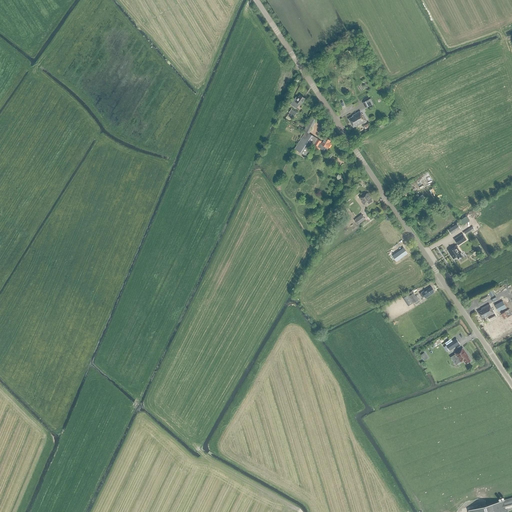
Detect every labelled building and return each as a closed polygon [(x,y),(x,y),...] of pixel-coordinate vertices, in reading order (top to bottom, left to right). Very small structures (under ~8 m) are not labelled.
[(290,104),(296,109),(299,104),(300,105),(305,99),(300,95),(298,98),(296,97),(290,104)] [(364,102),(367,107),(374,102),(371,98),(364,102)] [(289,113),(287,115),(291,118),(292,119),(294,116),(297,113),(291,109),(289,113)] [(348,119),(353,127),(356,126),(356,127),(367,121),(363,114),(362,115),(360,111),(352,116),(353,116),(348,119)] [(320,143),(322,141),(306,131),(295,149),(307,156),(313,147),(314,144),(318,147),(320,143)] [(325,146),(328,148),(331,144),(329,143),(330,141),(326,138),(322,144),(320,143),(318,147),(314,144),(313,147),(318,150),(319,148),(322,150),(325,146)] [(406,201),(407,202),(416,196),(412,191),(411,191),(409,188),(401,193),(402,194),(398,196),(403,203),(406,201)] [(360,198),(364,205),(368,203),(369,204),(373,202),(372,200),(372,199),(369,193),(365,195),(361,197),(360,195),(356,197),(358,199),(360,198)] [(423,194),(416,199),(419,203),(426,199),(423,194)] [(359,223),(360,224),(365,219),(362,214),(356,219),(356,220),(359,223)] [(466,216),(460,220),(463,224),(469,220),(466,216)] [(448,230),(451,235),(461,229),(457,224),(448,230)] [(454,239),(458,245),(467,240),(463,234),(454,239)] [(461,254),(456,246),(448,251),(454,260),(457,258),(459,259),(462,257),(460,254),(461,254)] [(394,256),(398,261),(408,254),(404,249),(394,256)] [(431,287),(425,292),(424,291),(420,294),(423,298),(427,295),(428,297),(434,293),(433,292),(434,291),(431,287)] [(413,293),(409,296),(413,303),(414,303),(418,300),(413,293)] [(480,297),(482,302),(489,298),(486,293),(480,297)] [(408,295),(405,297),(410,305),(413,303),(409,296),(408,295)] [(495,305),(498,311),(502,309),(503,309),(506,307),(503,301),(495,305)] [(482,319),(487,316),(490,320),(496,317),(489,304),(481,308),(482,310),(478,312),(482,319)] [(511,314),(509,309),(501,314),(504,319),(511,314)] [(446,346),(450,351),(460,344),(455,336),(445,343),(447,345),(446,346)] [(460,363),(464,361),(466,364),(471,361),(469,357),(463,348),(454,353),(460,363)] [(506,511),(511,509),(511,498),(470,510),(470,511),(506,511)]
